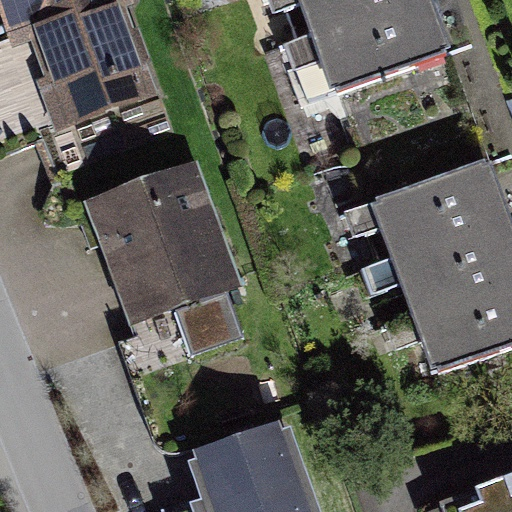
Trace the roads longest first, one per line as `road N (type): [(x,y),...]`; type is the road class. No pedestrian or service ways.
road 1 (residential): [(61,511),(0,360)]
road 2 (unknown): [(462,0),(510,136)]
